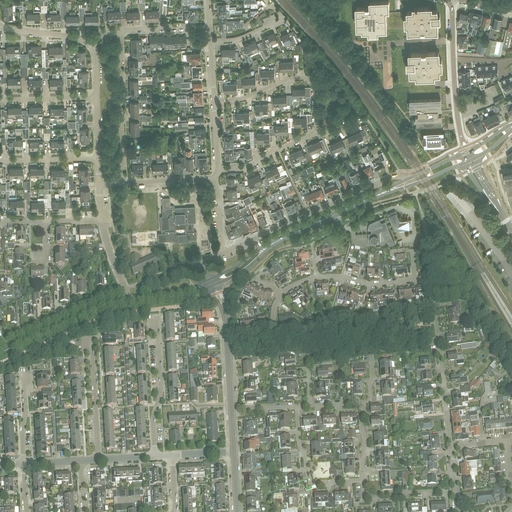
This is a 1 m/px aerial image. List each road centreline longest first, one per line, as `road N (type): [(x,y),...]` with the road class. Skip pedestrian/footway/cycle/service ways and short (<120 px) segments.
road 1 (residential): [(409,178),(390,177),(222,252)]
road 2 (tertiary): [(211,281),(362,202)]
road 3 (residential): [(451,447),(433,294)]
road 4 (residential): [(451,0),(465,153)]
road 5 (residential): [(316,133),(308,79),(214,101)]
road 6 (residential): [(122,183),(120,34)]
road 7 (tertiary): [(0,353),(127,303)]
road 8 (residential): [(155,456),(156,320)]
road 9 (residential): [(0,340),(124,286)]
